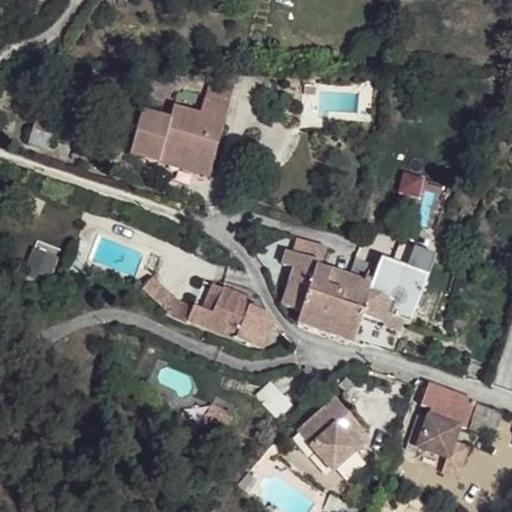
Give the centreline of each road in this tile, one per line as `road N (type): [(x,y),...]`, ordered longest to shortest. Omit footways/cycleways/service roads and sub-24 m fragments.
road 1 (unclassified): [(511,403),(367,356),(323,353),(293,334),(235,241),(210,224),(0,154)]
road 2 (unknown): [(323,353),(243,377),(96,325),(58,330),(0,356)]
